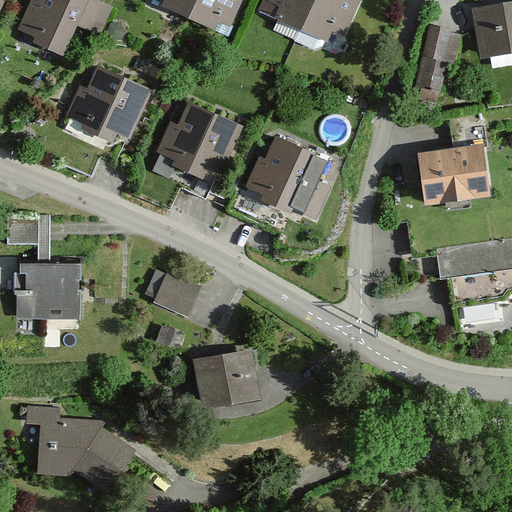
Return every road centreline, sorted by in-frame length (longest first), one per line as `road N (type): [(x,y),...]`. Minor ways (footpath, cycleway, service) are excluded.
road 1 (residential): [(354,339),(150,225),(0,165)]
road 2 (residential): [(417,0),(363,248),(354,339)]
road 3 (residential): [(354,339),(456,386),(511,389)]
